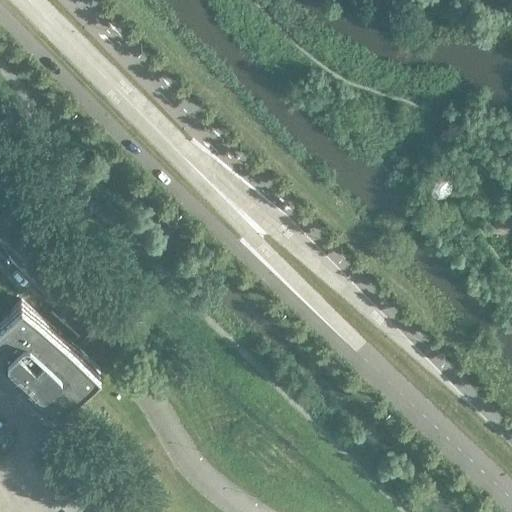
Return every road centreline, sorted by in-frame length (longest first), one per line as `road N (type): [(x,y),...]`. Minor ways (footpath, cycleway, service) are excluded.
road 1 (tertiary): [(0,13),(289,297),(511,499)]
road 2 (tertiary): [(511,436),(76,0)]
